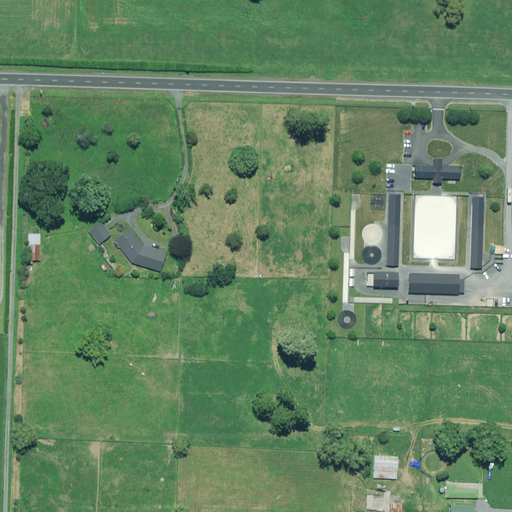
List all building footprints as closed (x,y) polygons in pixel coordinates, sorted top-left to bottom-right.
[(443,160),(434,159),(434,167),(416,166),(415,178),(434,178),(433,183),(442,183),(443,179),(460,179),(461,167),(442,167),(443,160)] [(112,236),(102,222),(90,231),(100,245),(112,236)] [(401,226),(389,225),(388,266),(400,266),(401,226)] [(484,228),(473,227),(471,268),(483,268),(484,228)] [(115,241),(133,263),(164,271),(167,254),(165,254),(145,245),(131,228),(115,241)] [(42,234),(30,234),(29,260),(41,261),(42,234)] [(398,273),(374,273),(374,287),(398,287),(398,273)] [(460,294),(460,275),(410,274),(410,293),(460,294)] [(399,457),(375,456),(374,478),(398,479),(399,457)] [(457,484),(448,484),(447,498),(478,498),(479,489),(457,489),(457,484)]
